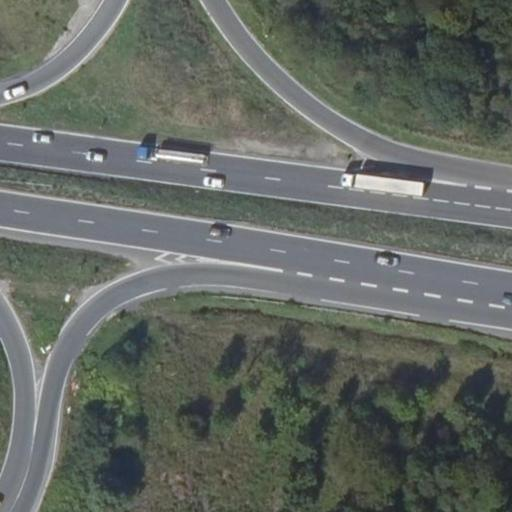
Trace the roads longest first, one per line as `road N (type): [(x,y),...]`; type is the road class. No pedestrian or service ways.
road 1 (trunk): [(511,210),(0,143)]
road 2 (trunk): [(17,511),(40,464),(48,385),(65,345),(103,300),(158,278),(260,278),(317,260)]
road 3 (trunk): [(511,199),(481,178),(421,167),(338,129),(264,71),(212,0)]
road 4 (trunk): [(0,208),(317,260)]
road 5 (trunk): [(317,260),(511,291)]
road 6 (trunk): [(0,323),(23,380),(22,438),(0,505)]
road 7 (trunk): [(115,0),(82,49),(35,82),(0,94)]
